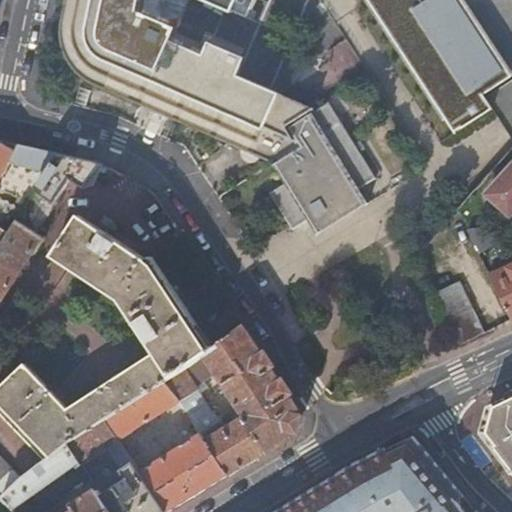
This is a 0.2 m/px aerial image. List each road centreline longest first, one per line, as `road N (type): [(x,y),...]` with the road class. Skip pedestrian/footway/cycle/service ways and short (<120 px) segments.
road 1 (residential): [(3,114),(121,140),(165,163),(352,437)]
road 2 (secondary): [(352,437),(230,511)]
road 3 (residential): [(436,397),(511,504)]
